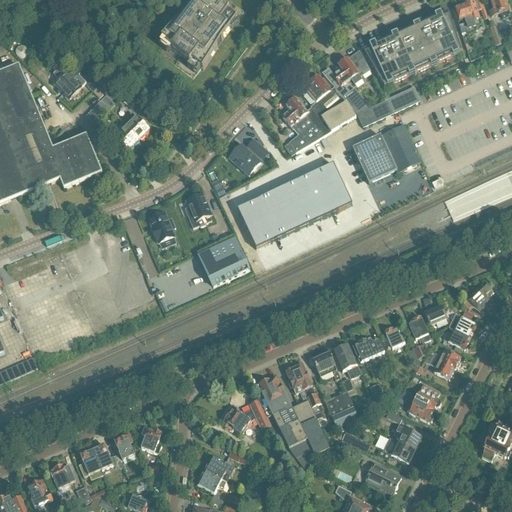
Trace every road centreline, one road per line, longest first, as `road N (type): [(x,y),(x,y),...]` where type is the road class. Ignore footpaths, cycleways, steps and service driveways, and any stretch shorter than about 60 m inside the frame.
road 1 (residential): [(0,256),(156,194),(326,43)]
road 2 (residential): [(182,394),(511,256)]
road 3 (residential): [(415,511),(511,316)]
road 4 (residential): [(0,473),(182,394)]
